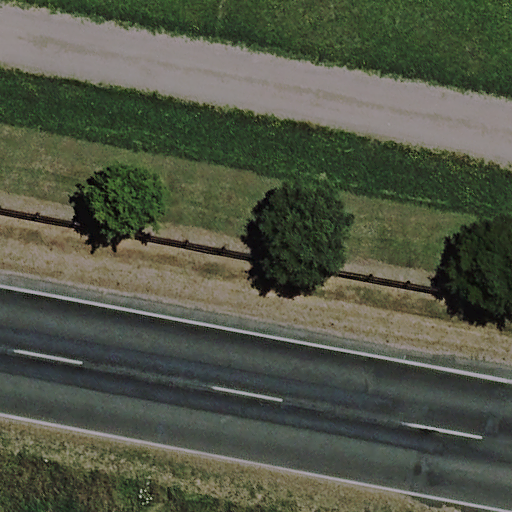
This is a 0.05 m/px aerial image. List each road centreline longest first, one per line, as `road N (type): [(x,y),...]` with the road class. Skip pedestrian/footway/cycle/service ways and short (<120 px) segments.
road 1 (track): [(0,35),(511,135)]
road 2 (tertiary): [(0,357),(511,456)]
